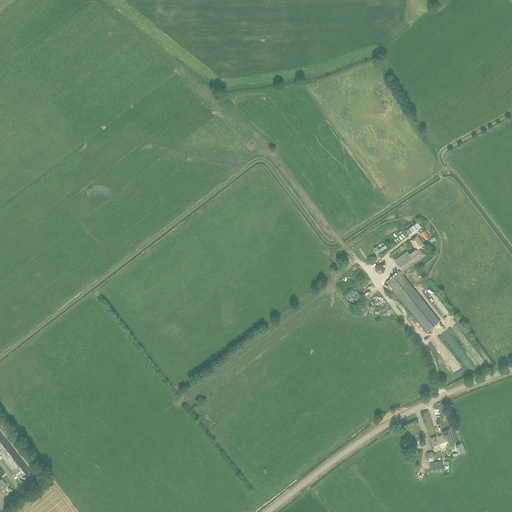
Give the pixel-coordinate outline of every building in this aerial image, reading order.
[(411,231),(419,226),(416,220),(411,223),(413,226),(409,228),(411,231)] [(430,238),(425,230),(421,232),(426,240),(430,238)] [(437,232),(430,236),(433,240),(439,236),(437,232)] [(395,261),(402,269),(403,272),(425,255),(419,248),(424,244),(418,235),(410,241),(416,249),(410,254),(408,251),(395,261)] [(386,267),(381,258),(376,261),(381,270),(386,267)] [(440,321),(420,297),(403,275),(405,273),(403,272),(402,269),(387,281),(407,308),(426,332),(440,321)] [(417,280),(422,286),(430,281),(425,274),(417,280)] [(350,304),(352,305),(355,305),(357,303),(359,302),(360,299),(360,297),(359,294),(357,292),(354,291),(351,291),(348,293),(347,295),(346,298),(347,300),(348,302),(350,304)] [(443,435),(438,437),(437,437),(437,436),(430,438),(435,451),(442,448),(446,447),(446,449),(455,446),(449,430),(442,432),(443,435)] [(462,442),(456,444),(459,454),(466,452),(462,442)] [(429,461),(433,460),(435,455),(432,452),(428,453),(426,457),(429,461)] [(430,462),(431,473),(443,472),(443,461),(430,462)]
